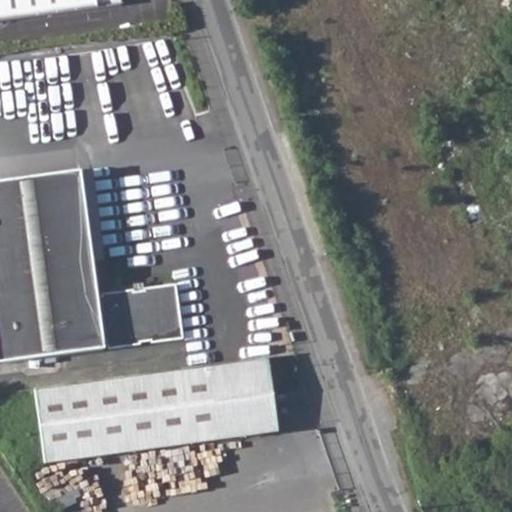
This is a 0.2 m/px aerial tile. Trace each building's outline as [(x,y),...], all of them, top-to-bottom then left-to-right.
[(0,0),(0,22),(96,10),(94,0),(0,0)] [(120,0),(94,0),(96,10),(121,7),(120,0)] [(76,172),(0,182),(0,363),(181,338),(174,284),(93,295),(76,172)] [(265,359),(32,390),(42,466),(258,437),(272,418),(265,359)] [(272,418),(258,437),(275,435),(272,418)]
